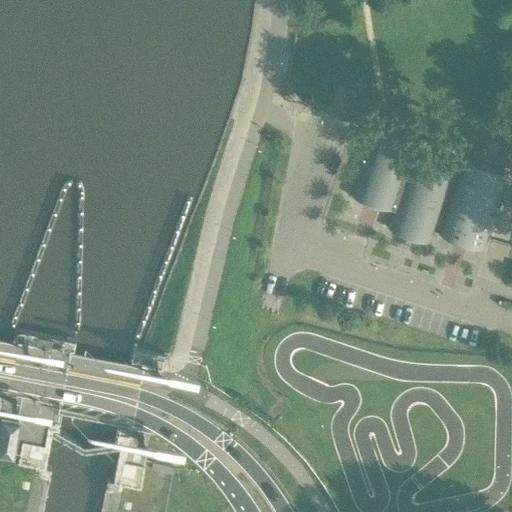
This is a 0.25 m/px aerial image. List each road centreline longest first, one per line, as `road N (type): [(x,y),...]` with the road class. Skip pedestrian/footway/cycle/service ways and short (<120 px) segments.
road 1 (unclassified): [(289,248),(479,307)]
road 2 (unclassified): [(296,123),(331,130),(289,248)]
road 3 (primary): [(283,511),(248,464),(216,438),(170,419)]
road 4 (primary): [(136,404),(0,377)]
road 5 (primary): [(170,419),(247,511)]
